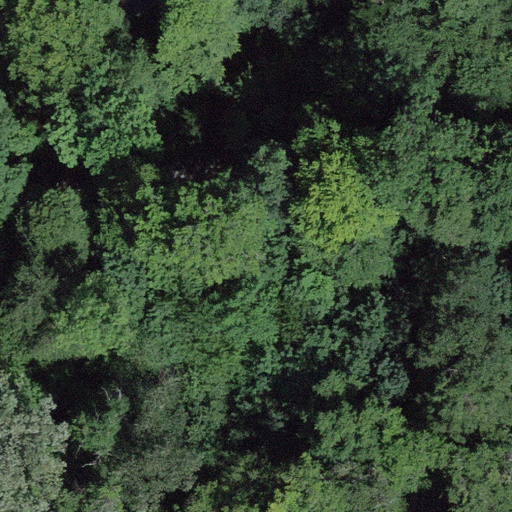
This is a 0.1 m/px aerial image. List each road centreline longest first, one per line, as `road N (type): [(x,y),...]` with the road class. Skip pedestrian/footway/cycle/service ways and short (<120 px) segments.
road 1 (track): [(511,91),(0,193)]
road 2 (residential): [(511,473),(361,511)]
